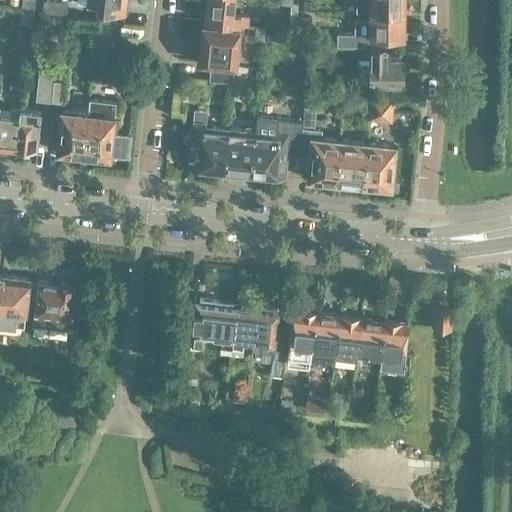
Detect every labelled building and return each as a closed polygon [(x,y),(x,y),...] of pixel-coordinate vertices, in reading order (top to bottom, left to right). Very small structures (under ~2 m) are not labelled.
[(66,13),(67,2),(67,1),(60,0),(43,0),(42,11),(66,13)] [(124,10),(124,0),(86,0),(86,6),(124,10)] [(229,0),(205,0),(204,11),(210,11),(209,19),(206,19),(205,20),(242,24),(244,13),(228,12),(229,0)] [(309,0),(302,0),(302,10),(310,10),(310,0),(309,0)] [(403,12),(402,0),(371,0),(371,11),(403,12)] [(33,16),(34,8),(21,7),(21,15),(33,16)] [(289,11),(288,21),(296,22),(297,11),(289,11)] [(402,36),(403,12),(371,11),(371,18),(355,18),(355,32),(337,31),(337,43),(365,44),(366,41),(387,42),(387,36),(402,36)] [(32,24),(33,16),(21,15),(20,23),(32,24)] [(32,24),(20,23),(18,22),(15,47),(29,49),(32,24)] [(238,29),(203,25),(199,61),(235,65),(238,29)] [(96,26),(95,37),(110,38),(111,27),(96,26)] [(264,27),(256,27),(255,38),(263,39),(264,27)] [(265,29),(265,39),(275,40),(276,29),(265,29)] [(365,45),(365,57),(358,56),(357,81),(369,82),(402,83),(403,60),(390,60),(390,46),(365,45)] [(211,67),(210,79),(232,81),(233,69),(211,67)] [(49,100),(52,81),(51,81),(52,72),(39,70),(36,99),(49,100)] [(21,74),(2,72),(1,81),(21,83),(21,74)] [(65,82),(52,81),(49,100),(52,101),(52,100),(62,101),(65,82)] [(371,96),(370,107),(391,109),(392,98),(371,96)] [(109,155),(112,129),(116,129),(118,115),(113,114),(115,100),(88,97),(86,108),(87,108),(82,152),(94,154),(96,157),(103,158),(106,155),(109,155)] [(0,143),(14,145),(19,105),(10,104),(10,108),(0,106),(0,143)] [(302,127),(304,105),(292,104),(290,119),(290,126),(302,127)] [(35,148),(40,107),(19,105),(14,145),(17,146),(18,149),(25,149),(28,147),(35,148)] [(316,107),(304,105),(302,127),(313,129),(316,107)] [(87,108),(86,108),(70,106),(70,110),(60,109),(56,145),(61,145),(61,150),(67,151),(70,154),(77,155),(81,152),(82,152),(87,108)] [(390,120),(391,109),(370,107),(369,118),(390,120)] [(220,168),(225,127),(205,124),(206,111),(195,110),(191,144),(192,144),(192,152),(190,152),(189,163),(187,163),(187,165),(220,168)] [(286,155),(288,133),(288,130),(289,130),(290,126),(290,119),(276,118),(273,120),(272,131),(256,130),(252,172),(285,176),(285,174),(283,174),(284,163),(287,163),(288,161),(284,161),(285,156),(288,156),(288,155),(286,155)] [(252,172),(256,130),(225,127),(220,168),(242,171),(242,173),(244,173),(244,170),(249,171),(249,174),(250,174),(250,172),(252,172)] [(334,180),(338,139),(311,135),(306,177),(320,178),(322,182),(329,182),(332,180),(334,180)] [(362,183),(366,142),(338,139),(334,180),(347,181),(349,184),(355,185),(357,183),(362,183)] [(394,144),(366,142),(362,183),(374,184),(375,187),(385,188),(387,186),(390,186),(392,163),(395,160),(396,151),(394,148),(394,144)] [(29,277),(8,275),(2,274),(0,288),(0,320),(24,323),(29,277)] [(37,280),(33,323),(76,329),(79,299),(71,298),(72,284),(69,284),(67,281),(62,281),(60,283),(37,280)] [(232,301),(215,299),(199,297),(199,300),(194,299),(194,301),(184,300),(178,344),(192,345),(193,339),(200,340),(201,331),(220,333),(219,343),(231,344),(236,304),(232,304),(232,301)] [(253,338),(257,304),(241,302),(240,305),(236,304),(231,344),(241,345),(242,337),(253,338)] [(273,345),(275,329),(278,309),(273,309),(273,305),(257,304),(253,338),(251,357),(271,359),(269,371),(279,372),(282,346),(273,345)] [(450,327),(451,308),(433,307),(432,325),(450,327)] [(312,342),(315,311),(292,308),(286,362),(308,364),(309,357),(310,342),(312,342)] [(333,357),(338,313),(315,311),(312,342),(310,342),(309,357),(333,359),(333,357)] [(358,347),(362,316),(338,313),(333,357),(356,359),(358,347)] [(381,350),(385,319),(362,316),(358,347),(381,350)] [(408,322),(385,319),(381,350),(380,362),(403,364),(408,322)] [(59,375),(58,386),(70,387),(72,376),(59,375)] [(324,410),(325,396),(307,393),(305,407),(324,410)] [(329,398),(327,410),(335,412),(337,399),(329,398)] [(337,402),(336,412),(342,413),(350,414),(351,404),(344,403),(337,402)] [(266,403),(265,413),(277,415),(279,405),(266,403)] [(351,404),(350,414),(359,415),(360,405),(351,404)]
